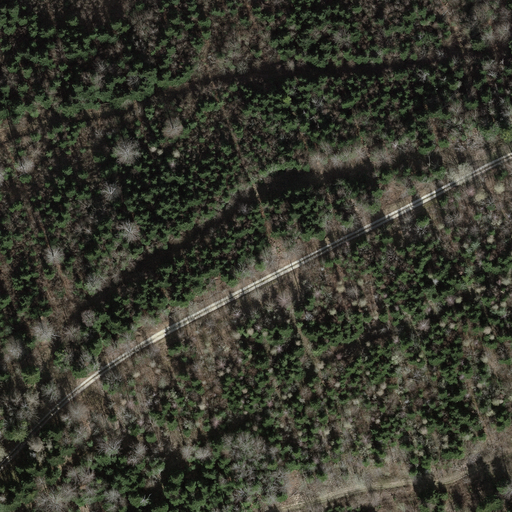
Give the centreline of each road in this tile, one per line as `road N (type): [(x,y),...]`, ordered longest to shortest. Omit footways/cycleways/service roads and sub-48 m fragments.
road 1 (track): [(511,151),(117,358),(0,467)]
road 2 (track): [(511,452),(444,481),(349,489),(275,511)]
